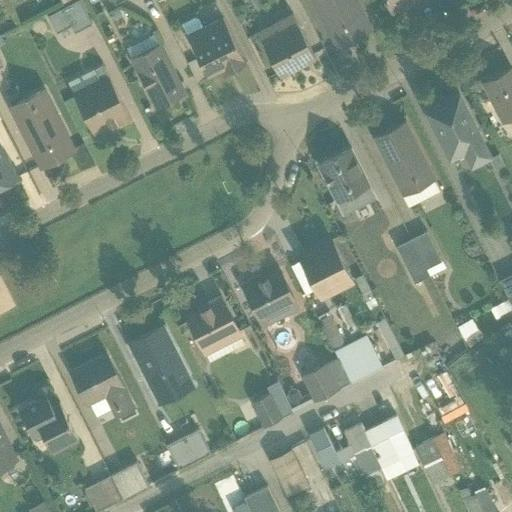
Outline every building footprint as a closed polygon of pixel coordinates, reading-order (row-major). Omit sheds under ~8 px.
[(98,0),(68,13),(77,35),(113,20),(104,0),(98,0)] [(313,0),(336,45),(372,27),(358,0),(313,0)] [(382,0),(389,12),(412,0),(382,0)] [(279,74),(313,56),(290,13),(256,31),(279,74)] [(207,79),(244,61),(221,14),(184,32),(207,79)] [(152,107),(185,91),(159,40),(126,56),(152,107)] [(94,134),(129,117),(101,62),(67,79),(94,134)] [(511,69),(509,64),(478,79),(500,122),(511,115),(511,69)] [(37,166),(74,148),(42,84),(5,102),(37,166)] [(466,165),(490,153),(458,89),(422,107),(447,157),(459,151),(466,165)] [(398,193),(432,177),(405,119),(370,135),(398,193)] [(338,213),(374,197),(350,144),(314,160),(338,213)] [(0,183),(15,176),(0,145),(0,183)] [(450,228),(419,243),(437,283),(469,268),(450,228)] [(320,299),(353,281),(329,237),(296,255),(320,299)] [(260,324),(298,307),(278,264),(240,281),(260,324)] [(388,276),(379,280),(391,307),(400,302),(388,276)] [(202,353),(240,334),(221,295),(183,314),(202,353)] [(511,306),(497,314),(502,324),(511,319),(511,306)] [(480,321),(487,343),(503,338),(497,316),(480,321)] [(401,320),(391,323),(400,348),(410,345),(401,320)] [(157,400),(192,383),(161,321),(126,339),(157,400)] [(322,371),(336,398),(406,360),(389,328),(356,346),(359,352),(322,371)] [(111,417),(134,405),(103,350),(64,371),(82,405),(99,395),(111,417)] [(466,368),(457,374),(470,394),(479,388),(466,368)] [(38,455),(75,437),(50,389),(14,408),(38,455)] [(282,421),(300,416),(292,390),(274,396),(282,421)] [(466,419),(489,409),(482,393),(459,403),(466,419)] [(480,487),(467,432),(431,441),(424,412),(366,426),(369,441),(355,445),(350,425),(330,430),(338,465),(367,458),(372,477),(393,472),(395,480),(446,468),(452,493),(480,487)] [(178,445),(189,471),(233,451),(222,425),(178,445)] [(0,465),(14,458),(0,429),(0,465)] [(326,442),(295,450),(306,492),(337,484),(326,442)] [(246,507),(269,502),(268,494),(259,496),(256,479),(241,482),(246,507)] [(303,511),(292,482),(268,492),(276,511),(303,511)] [(511,511),(511,492),(508,482),(482,491),(490,511),(511,511)] [(55,511),(72,511),(70,499),(54,502),(55,511)]
